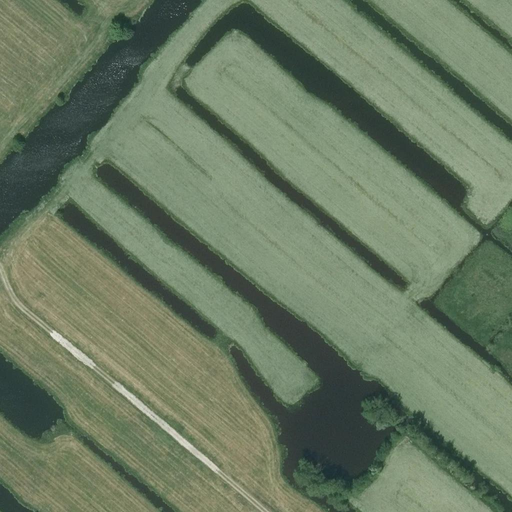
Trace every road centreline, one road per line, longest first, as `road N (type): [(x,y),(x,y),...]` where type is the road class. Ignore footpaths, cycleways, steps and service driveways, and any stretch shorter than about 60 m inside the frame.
road 1 (track): [(0,262),(25,309),(264,511)]
road 2 (track): [(137,0),(112,16),(0,149)]
road 3 (track): [(1,264),(133,115)]
